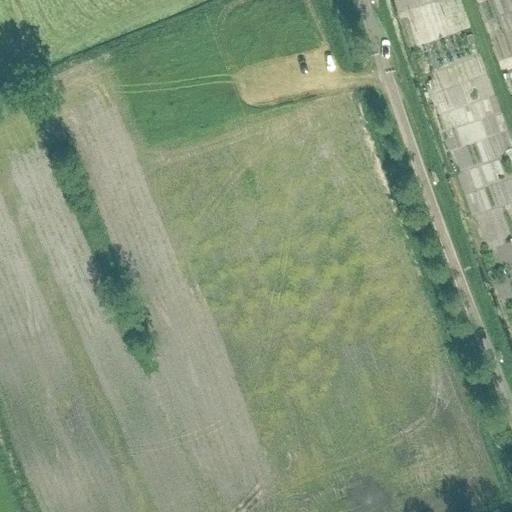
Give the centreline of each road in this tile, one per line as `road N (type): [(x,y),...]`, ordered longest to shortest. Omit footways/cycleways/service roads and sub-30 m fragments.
road 1 (residential): [(0,434),(297,324)]
road 2 (residential): [(297,324),(188,52)]
road 3 (unclassified): [(452,262),(361,0)]
road 4 (residential): [(297,324),(452,262)]
road 5 (unclassified): [(511,417),(452,262)]
